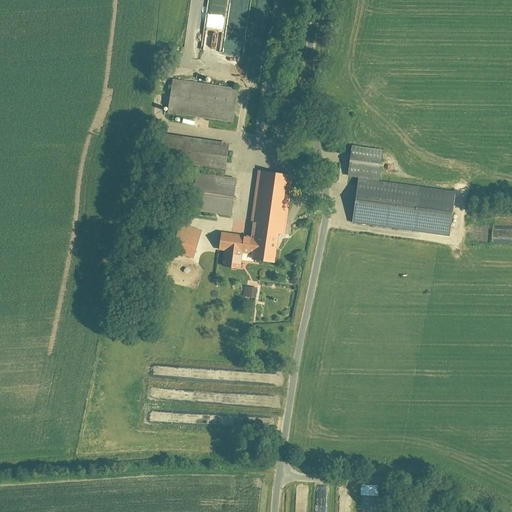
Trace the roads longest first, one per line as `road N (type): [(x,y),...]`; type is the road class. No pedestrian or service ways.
road 1 (residential): [(280,478),(322,232),(310,58),(319,0)]
road 2 (residential): [(478,511),(404,482),(280,478)]
